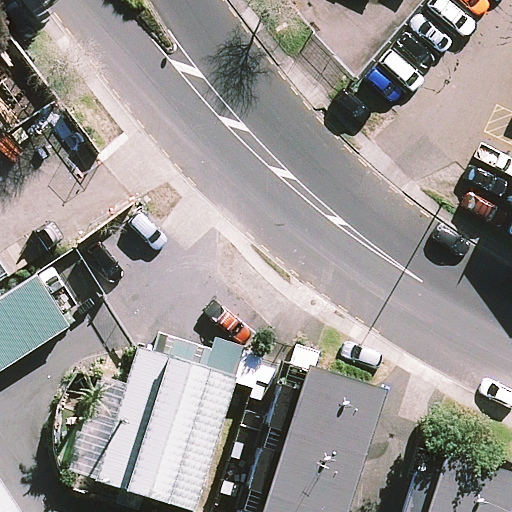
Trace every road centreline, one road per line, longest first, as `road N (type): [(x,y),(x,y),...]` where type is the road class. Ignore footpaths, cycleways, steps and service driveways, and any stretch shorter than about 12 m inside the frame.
road 1 (unclassified): [(511,340),(353,234),(215,99)]
road 2 (unclassified): [(215,99),(133,65),(79,0)]
